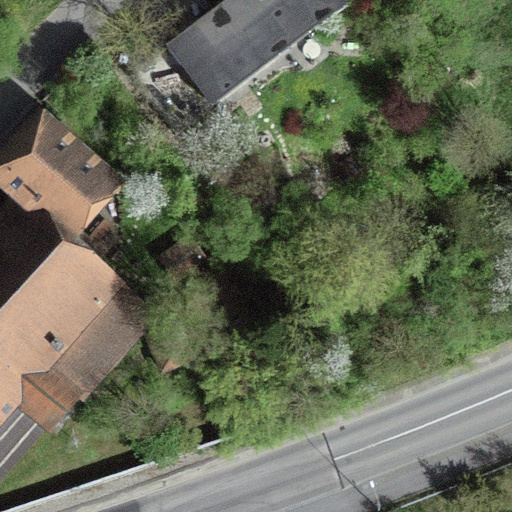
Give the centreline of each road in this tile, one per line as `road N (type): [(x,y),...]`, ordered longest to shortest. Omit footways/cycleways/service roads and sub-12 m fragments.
road 1 (primary): [(181,511),(511,388)]
road 2 (residential): [(0,106),(103,0)]
